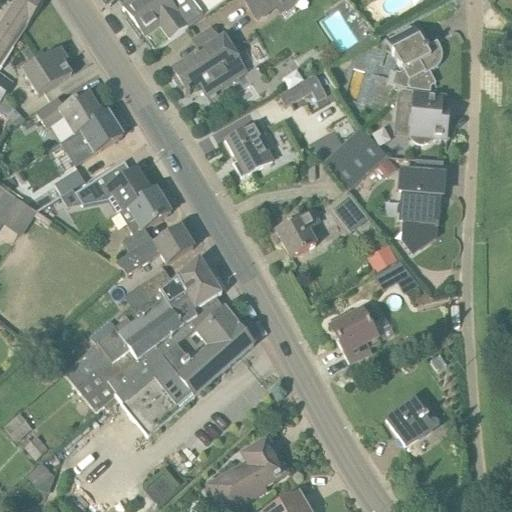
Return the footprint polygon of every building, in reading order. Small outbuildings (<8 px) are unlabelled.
[(18,0),(0,28),(0,29),(19,42),(44,3),(40,0),(18,0)] [(228,0),(115,0),(124,11),(123,12),(155,55),(228,0)] [(239,0),(257,23),(275,10),(280,17),(302,1),(301,0),(239,0)] [(385,41),(413,92),(430,94),(431,88),(434,87),(436,89),(437,89),(430,74),(434,72),(437,70),(440,66),(442,62),(442,57),(442,53),(440,49),(438,46),(444,42),(443,40),(425,49),(412,26),(409,28),(413,34),(391,46),(387,40),(385,41)] [(0,125),(5,128),(15,112),(4,99),(12,87),(0,78),(0,72),(14,51),(13,51),(19,42),(0,29),(0,125)] [(212,31),(193,43),(200,54),(194,58),(194,59),(173,73),(186,93),(183,95),(185,99),(190,95),(189,93),(199,86),(201,89),(209,84),(215,93),(231,82),(232,84),(247,74),(223,37),(218,40),(212,31)] [(75,76),(60,51),(46,60),(41,60),(38,62),(35,67),(23,74),(38,99),(75,76)] [(316,104),(326,98),(313,77),(278,98),(284,110),(310,95),(316,104)] [(403,95),(399,99),(397,123),(415,144),(419,146),(424,146),(428,145),(432,141),(447,142),(449,117),(446,114),(442,113),(443,99),(403,95)] [(75,138),(80,134),(103,119),(102,119),(89,96),(66,110),(67,111),(63,113),(56,101),(34,114),(45,132),(64,120),(75,138)] [(22,122),(15,112),(5,128),(10,132),(22,122)] [(80,134),(88,146),(79,151),(86,163),(123,139),(108,115),(102,119),(103,119),(80,134)] [(273,164),(260,141),(264,138),(258,127),(253,130),(253,129),(225,144),(237,164),(233,166),(241,181),(273,164)] [(361,133),(323,167),(347,196),(375,171),(387,161),(361,133)] [(397,171),(387,161),(375,171),(385,181),(397,171)] [(416,173),(445,175),(446,163),(417,161),(416,173)] [(118,216),(119,217),(151,196),(150,195),(137,173),(131,176),(125,165),(74,195),(82,208),(110,202),(118,216)] [(22,205),(37,215),(60,200),(73,193),(85,185),(78,173),(55,188),(54,186),(40,194),(33,182),(12,196),(24,204),(22,205)] [(439,224),(437,224),(438,207),(434,206),(435,197),(442,198),(444,177),(441,177),(413,174),(401,173),(399,194),(403,194),(401,222),(402,222),(422,250),(435,240),(436,229),(438,229),(439,224)] [(0,225),(16,201),(6,195),(0,190),(0,225)] [(123,245),(130,257),(150,244),(143,233),(171,215),(156,192),(150,195),(151,196),(119,217),(126,229),(127,228),(134,239),(123,245)] [(334,211),(352,235),(370,221),(351,198),(334,211)] [(276,233),(282,245),(291,262),(316,248),(307,232),(312,229),(305,218),(301,220),(276,233)] [(153,243),(150,244),(130,257),(114,267),(124,274),(127,278),(138,271),(160,258),(167,268),(193,251),(181,231),(155,247),(153,243)] [(397,264),(388,248),(367,261),(375,276),(397,264)] [(199,261),(172,285),(148,305),(117,331),(114,333),(120,341),(148,319),(155,312),(158,316),(167,307),(168,308),(182,299),(184,301),(201,291),(200,290),(213,283),(199,261)] [(400,265),(389,271),(396,286),(411,279),(400,265)] [(164,274),(147,284),(146,283),(138,289),(148,305),(172,285),(164,274)] [(114,400),(115,402),(203,329),(196,320),(193,315),(222,298),(213,283),(200,290),(201,291),(184,301),(182,299),(168,308),(167,307),(158,316),(155,312),(148,319),(120,341),(114,333),(95,349),(85,358),(85,359),(64,377),(78,394),(96,416),(114,400)] [(370,357),(368,353),(380,346),(369,327),(377,322),(370,309),(348,321),(345,317),(339,320),(341,324),(330,331),(350,367),(370,357)] [(224,311),(203,329),(115,402),(148,441),(253,348),(224,311)] [(95,349),(114,333),(117,331),(110,323),(88,341),(95,349)] [(430,364),(437,374),(446,368),(440,358),(430,364)] [(386,424),(391,432),(404,451),(432,432),(424,421),(428,419),(426,416),(425,417),(415,403),(386,424)] [(31,430),(18,416),(3,429),(15,444),(31,430)] [(36,464),(49,452),(36,438),(23,450),(36,464)] [(208,488),(221,511),(233,511),(265,494),(263,490),(286,476),(267,443),(242,457),(247,465),(208,488)] [(48,497),(54,481),(40,466),(26,479),(38,494),(48,497)] [(163,478),(145,494),(157,507),(175,491),(163,478)] [(271,511),(307,511),(298,497),(271,511)]
